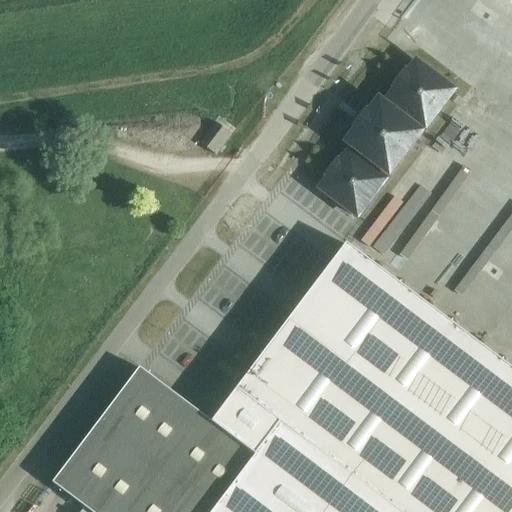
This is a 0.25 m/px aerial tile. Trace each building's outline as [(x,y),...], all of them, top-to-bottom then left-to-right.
[(418,59),(387,100),(429,132),(460,90),(418,59)] [(359,131),(349,144),(392,175),(423,133),(381,102),(372,114),(371,116),(369,114),(359,128),(361,129),(359,131)] [(217,123),(201,144),(216,155),(232,134),(217,123)] [(321,190),(359,219),(388,180),(350,151),(341,163),(340,162),(328,177),(330,178),(321,190)] [(511,511),(511,368),(349,246),(314,292),(214,424),(142,369),(55,484),(92,511),(511,511)] [(259,345),(249,338),(234,357),(244,365),(259,345)]
